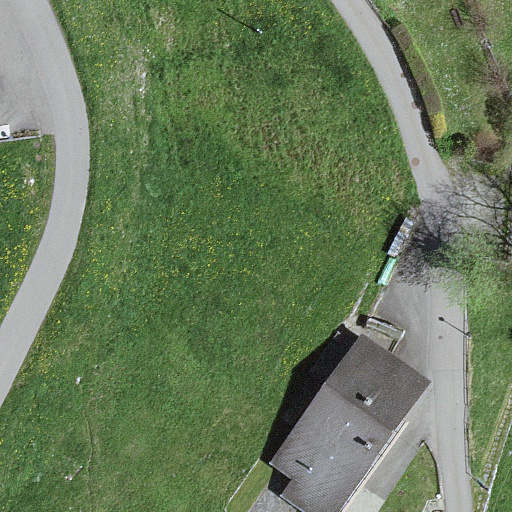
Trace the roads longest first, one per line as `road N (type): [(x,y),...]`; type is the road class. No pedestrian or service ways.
road 1 (residential): [(462,511),(445,417),(437,208),(412,120),(349,0)]
road 2 (residential): [(0,367),(52,263),(71,195),(62,83),(25,0)]
